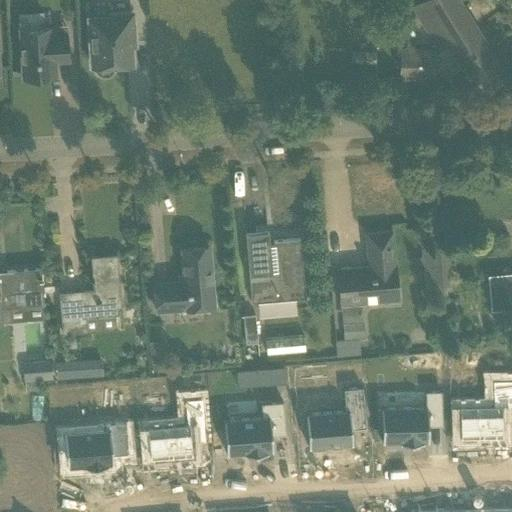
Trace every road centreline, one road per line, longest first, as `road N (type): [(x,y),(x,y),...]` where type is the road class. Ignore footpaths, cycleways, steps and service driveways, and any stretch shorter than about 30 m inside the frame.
road 1 (residential): [(0,151),(511,112)]
road 2 (residential): [(115,511),(131,504),(511,480)]
